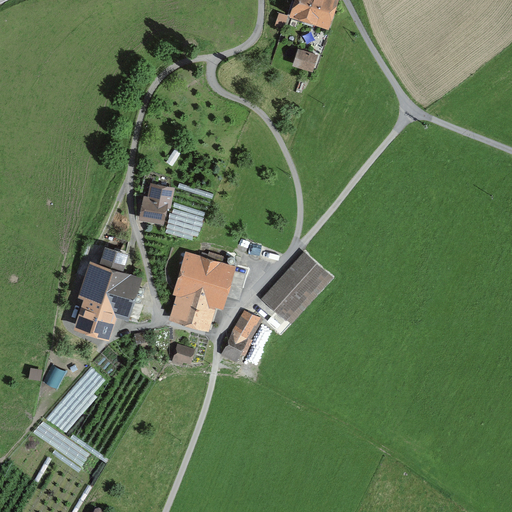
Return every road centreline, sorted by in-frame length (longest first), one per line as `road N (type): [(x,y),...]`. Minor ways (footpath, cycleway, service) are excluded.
road 1 (residential): [(165,511),(209,395),(217,342),(160,315),(131,212),(131,164),(159,78),(184,61),(248,43),(261,0)]
road 2 (track): [(216,338),(412,108)]
road 3 (residential): [(511,150),(412,108),(346,0)]
road 4 (track): [(213,57),(211,79),(262,113),(295,175),(294,251)]
